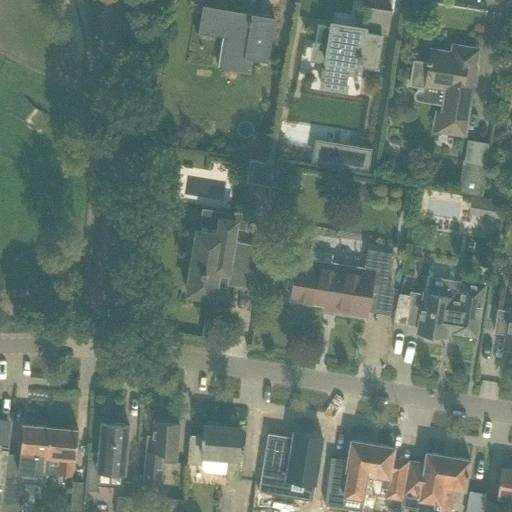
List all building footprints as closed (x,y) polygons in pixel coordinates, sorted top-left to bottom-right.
[(185,7),(180,39),(181,39),(209,43),(228,46),(224,70),(264,77),(272,33),(272,32),(261,30),(251,29),(254,14),(236,11),(226,10),(226,8),(224,8),(224,12),(223,14),(185,7)] [(376,70),(382,35),(317,24),(314,42),(328,44),(324,68),(321,68),(319,80),(322,80),(321,86),(345,90),(348,73),(357,74),(358,67),(376,70)] [(462,134),(473,70),(476,50),(454,47),(452,54),(443,53),(443,51),(430,49),(428,60),(426,59),(425,62),(413,60),(409,86),(427,89),(428,86),(447,89),(444,114),(440,114),(437,130),(462,134)] [(332,142),(329,164),(368,170),(372,149),(332,142)] [(128,159),(127,170),(137,171),(138,160),(128,159)] [(486,163),(463,160),(458,192),(481,195),(486,163)] [(503,201),(487,198),(485,216),(500,218),(503,201)] [(252,259),(254,244),(233,241),(235,228),(245,230),(248,214),(234,212),(233,221),(220,219),(218,234),(197,231),(196,236),(192,235),(189,251),(193,252),(186,294),(213,298),(217,277),(225,278),(225,284),(248,288),(250,270),(253,270),(255,259),(252,259)] [(392,254),(367,250),(364,267),(331,261),(332,254),(301,248),(299,256),(298,256),(297,263),(291,298),(338,306),(337,312),(365,316),(371,283),(387,286),(392,254)] [(461,282),(458,300),(451,299),(451,297),(424,293),(424,295),(411,293),(409,306),(422,308),(418,333),(425,334),(425,338),(436,340),(437,336),(444,337),(446,329),(454,331),(453,332),(476,336),(484,285),(461,282)] [(494,332),(506,334),(507,334),(505,347),(511,348),(511,308),(511,312),(498,310),(494,332)] [(175,462),(178,433),(179,422),(176,422),(176,419),(163,418),(162,421),(154,420),(153,436),(147,435),(146,443),(143,483),(154,484),(161,485),(163,461),(175,462)] [(125,474),(127,446),(129,426),(101,423),(98,453),(88,452),(85,484),(85,490),(97,491),(99,472),(125,474)] [(47,458),(50,427),(22,425),(20,455),(22,455),(20,472),(33,473),(34,457),(47,458)] [(203,436),(189,435),(187,463),(201,465),(201,469),(205,473),(226,475),(226,479),(241,481),(243,450),(238,449),(240,428),(204,425),(203,436)] [(75,461),(76,450),(78,430),(50,427),(47,458),(60,459),(58,476),(72,477),(74,461),(75,461)] [(268,434),(259,492),(287,496),(301,499),(312,501),(317,468),(319,456),(321,443),(310,441),(311,435),(297,432),(294,432),(293,438),(268,434)] [(332,458),(326,504),(340,507),(340,505),(361,509),(363,498),(372,443),(350,440),(347,460),(344,460),(332,458)] [(402,500),(408,461),(408,460),(393,458),(394,447),(372,443),(361,511),(370,511),(372,499),(374,500),(375,496),(402,500)] [(438,511),(439,511),(448,456),(426,452),(424,463),(408,460),(408,461),(402,500),(400,507),(416,509),(415,511),(438,511)] [(465,490),(467,479),(470,459),(448,456),(439,511),(446,511),(449,511),(454,488),(465,490)] [(511,511),(511,469),(501,468),(496,498),(510,501),(508,511),(511,511)] [(82,511),(85,490),(85,484),(72,482),(69,511),(82,511)] [(469,491),(465,511),(483,511),(485,500),(486,494),(469,491)] [(118,495),(115,511),(130,511),(132,496),(118,495)] [(483,511),(497,511),(499,502),(485,500),(483,511)]
